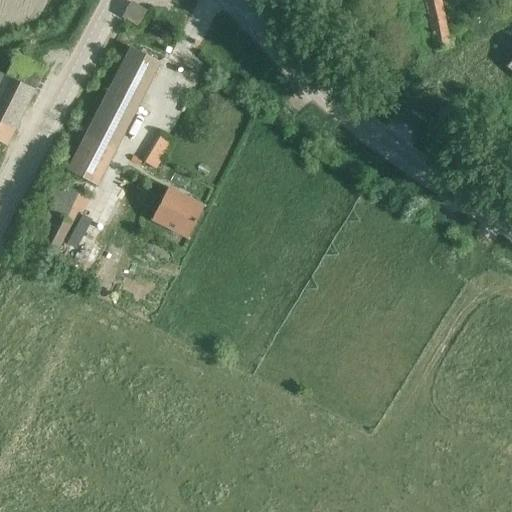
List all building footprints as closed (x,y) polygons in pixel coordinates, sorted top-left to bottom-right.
[(441,0),(425,0),(435,52),(450,49),(441,0)] [(136,24),(143,12),(131,4),(123,17),(136,24)] [(130,48),(63,177),(96,195),(160,64),(130,48)] [(21,56),(11,79),(42,91),(51,68),(21,56)] [(0,144),(4,146),(32,92),(0,75),(0,144)] [(203,207),(168,189),(151,221),(186,238),(203,207)] [(55,254),(71,225),(56,217),(40,245),(55,254)]
